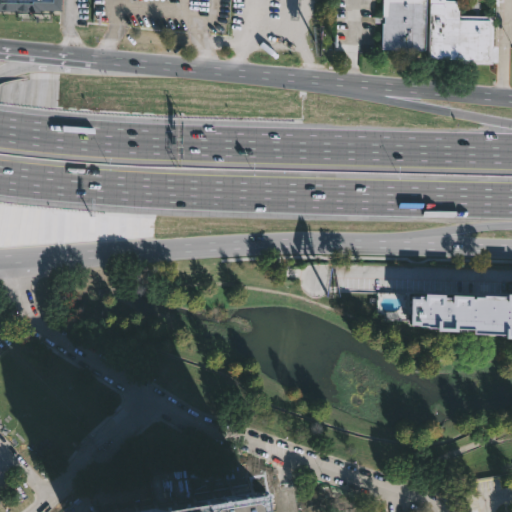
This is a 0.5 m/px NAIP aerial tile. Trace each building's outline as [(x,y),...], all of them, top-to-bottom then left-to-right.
[(60,0),(60,10),(40,9),(40,11),(0,9),(0,0),(60,0)] [(426,0),(426,50),(380,49),(381,22),(374,22),(374,16),(382,17),(382,0),(426,0)] [(493,17),(492,60),(427,58),(428,0),(459,0),(458,16),(493,17)] [(471,296),(485,297),(485,294),(507,295),(507,293),(511,293),(511,337),(505,337),(505,334),(471,332),(471,328),(456,327),(456,330),(436,330),(436,326),(410,325),(411,294),(424,294),(424,292),(444,293),(444,295),(452,295),(452,294),(471,295),(471,296)] [(180,511),(255,500),(257,511),(180,511)]
